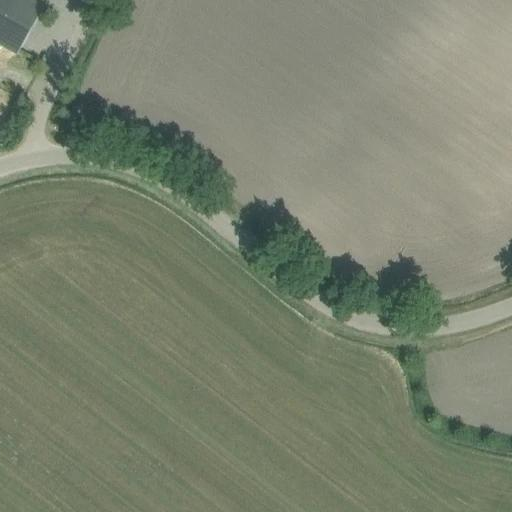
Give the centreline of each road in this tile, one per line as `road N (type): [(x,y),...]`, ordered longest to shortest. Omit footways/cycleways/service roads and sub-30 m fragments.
road 1 (unclassified): [(511,307),(443,326),(384,325),(344,314),(302,293),(181,190),(144,169),(83,155),(35,156)]
road 2 (residential): [(35,156),(36,129),(92,0)]
